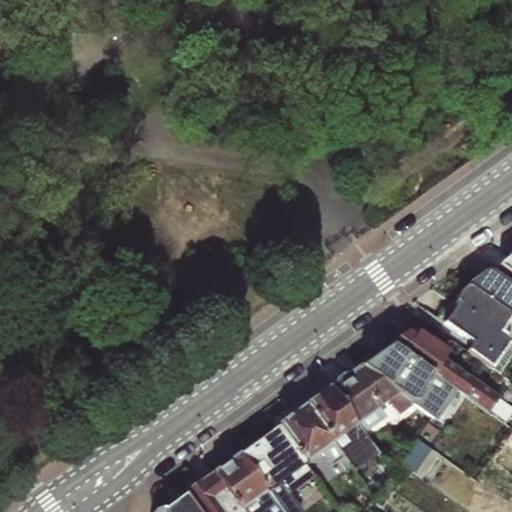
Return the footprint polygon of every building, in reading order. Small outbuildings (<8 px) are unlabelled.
[(511,254),(497,265),(511,276),(511,254)] [(465,285),(466,288),(511,319),(511,288),(490,273),(481,273),(465,285)] [(497,375),(511,353),(511,319),(466,288),(461,289),(456,293),(453,301),(455,306),(441,324),(470,344),(465,353),(497,375)] [(405,331),(388,347),(462,397),(487,413),(496,399),(441,361),(446,353),(415,332),(413,336),(405,331)] [(454,407),(462,397),(388,347),(357,368),(410,406),(419,410),(422,407),(435,416),(446,402),(454,407)] [(398,416),(410,406),(357,368),(326,389),(361,435),(385,418),(378,408),(387,401),(398,416)] [(376,455),(361,435),(326,389),(303,405),(352,472),(376,455)] [(348,475),(352,472),(303,405),(275,424),(277,427),(307,465),(312,465),(315,462),(317,460),(317,457),(320,454),(328,466),(336,461),(348,475)] [(310,476),(307,465),(277,427),(237,455),(279,511),(299,511),(286,495),(310,476)] [(511,476),(511,431),(491,461),(511,476)] [(420,438),(405,461),(426,474),(441,451),(420,438)] [(279,511),(237,455),(210,475),(237,511),(279,511)] [(195,511),(237,511),(210,475),(183,494),(195,511)] [(195,511),(183,494),(158,511),(156,511),(195,511)]
